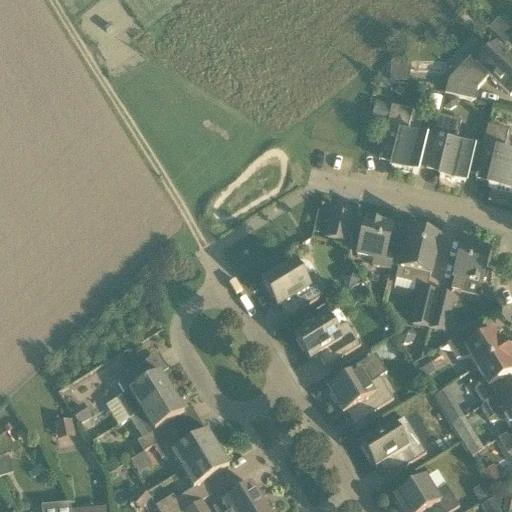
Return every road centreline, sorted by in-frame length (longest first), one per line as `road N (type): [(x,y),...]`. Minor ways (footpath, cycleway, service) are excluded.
road 1 (track): [(204,254),(46,0)]
road 2 (residential): [(289,394),(234,412),(221,406),(180,344),(188,308),(223,285)]
road 3 (residential): [(511,226),(321,178)]
road 4 (residential): [(362,511),(289,394)]
road 5 (residential): [(289,394),(223,285)]
